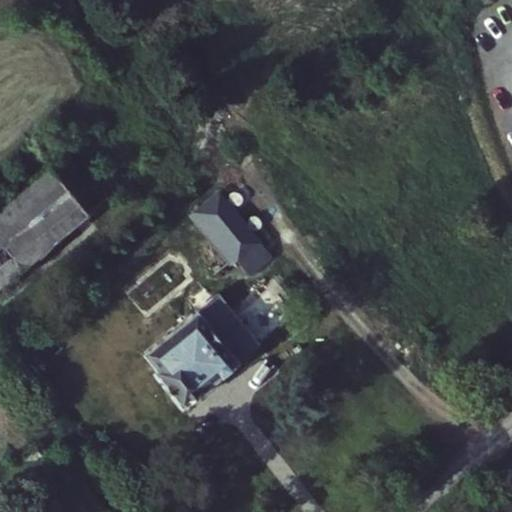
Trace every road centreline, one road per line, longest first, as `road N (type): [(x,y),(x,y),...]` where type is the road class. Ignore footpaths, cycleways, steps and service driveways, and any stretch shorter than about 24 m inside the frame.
road 1 (track): [(77,0),(109,49),(187,127),(243,146)]
road 2 (residential): [(511,432),(418,511)]
